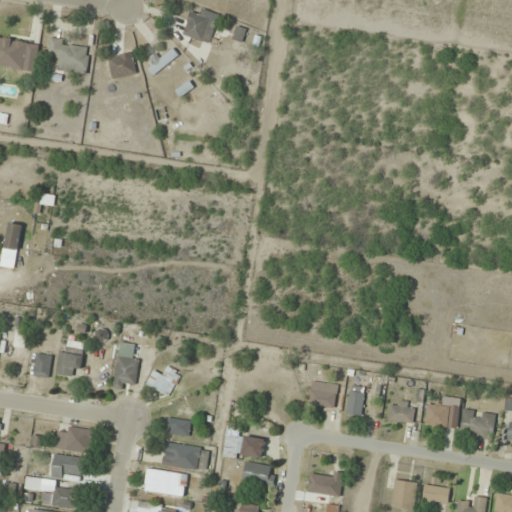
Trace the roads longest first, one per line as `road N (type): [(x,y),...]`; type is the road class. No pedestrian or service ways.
road 1 (residential): [(511,467),(304,436)]
road 2 (residential): [(0,399),(132,419)]
